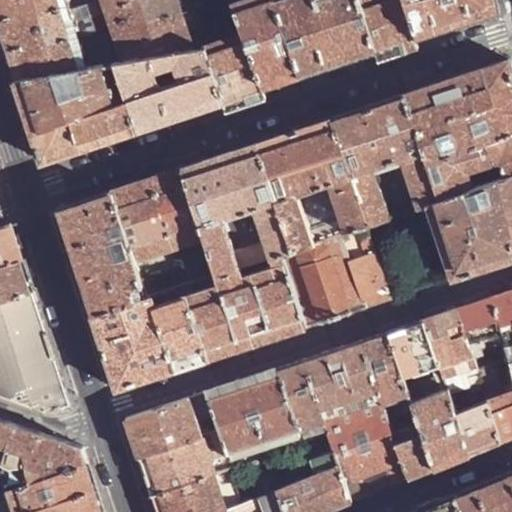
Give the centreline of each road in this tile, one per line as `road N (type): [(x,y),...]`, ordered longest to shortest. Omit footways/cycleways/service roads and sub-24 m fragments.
road 1 (unclassified): [(511,34),(27,191)]
road 2 (residential): [(97,412),(511,273)]
road 3 (tertiary): [(27,191),(97,412)]
road 4 (residential): [(511,456),(371,511)]
